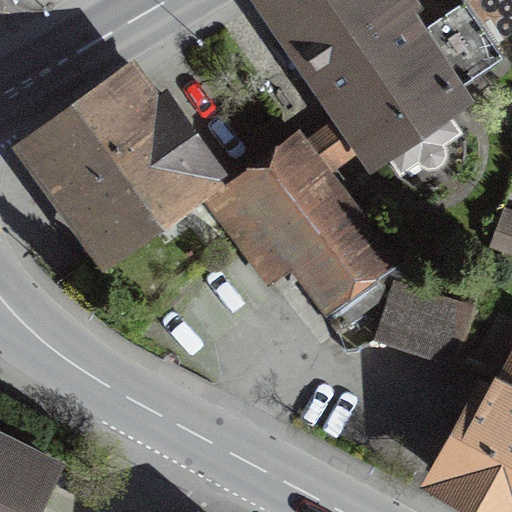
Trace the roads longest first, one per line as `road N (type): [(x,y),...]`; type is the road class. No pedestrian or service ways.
road 1 (tertiary): [(0,298),(111,387),(343,511)]
road 2 (secondary): [(169,0),(0,100)]
